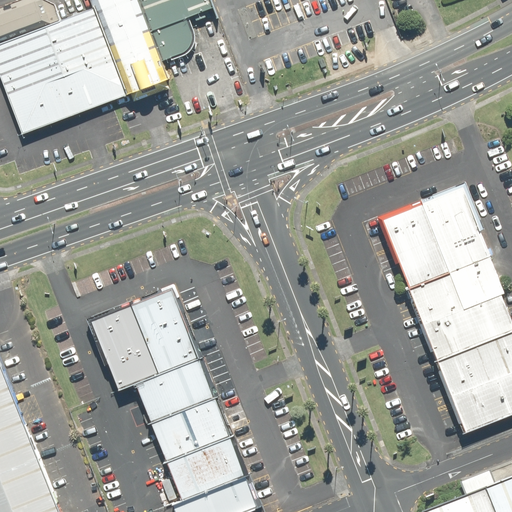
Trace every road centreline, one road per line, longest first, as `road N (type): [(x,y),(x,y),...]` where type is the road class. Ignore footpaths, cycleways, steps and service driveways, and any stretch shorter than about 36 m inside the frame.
road 1 (primary): [(236,133),(403,73),(511,21)]
road 2 (tertiary): [(379,511),(286,266)]
road 3 (primary): [(0,218),(236,133)]
road 4 (primary): [(195,197),(0,261)]
road 5 (primary): [(511,68),(336,145)]
